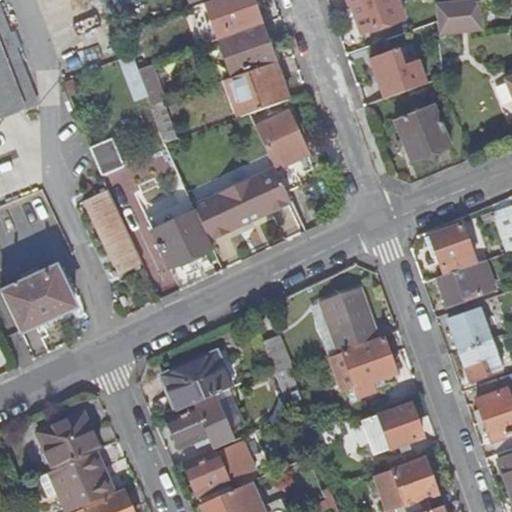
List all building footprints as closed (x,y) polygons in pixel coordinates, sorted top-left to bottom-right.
[(221,41),(264,26),(253,0),(216,0),(206,4),(221,41)] [(350,0),(363,33),(404,18),(399,3),(406,0),(350,0)] [(436,5),(439,35),(481,31),(477,1),(436,5)] [(0,120),(36,107),(0,12),(0,120)] [(235,78),(277,63),(264,26),(221,41),(235,78)] [(387,99),(430,84),(421,61),(406,66),(399,47),(372,58),(387,99)] [(291,101),(277,63),(235,78),(225,82),(233,105),(238,104),(243,118),(250,115),(261,111),(291,101)] [(152,108),(168,102),(155,65),(138,71),(152,108)] [(180,141),(168,102),(152,108),(165,146),(180,141)] [(414,164),(452,147),(438,106),(397,122),(414,164)] [(257,130),(264,127),(261,111),(250,115),(257,130)] [(257,130),(275,168),(306,153),(289,115),(264,127),(257,130)] [(92,145),(103,173),(127,164),(115,136),(92,145)] [(276,170),(235,189),(251,223),(257,220),(258,223),(294,207),(276,170)] [(148,213),(151,223),(195,209),(187,184),(160,193),(165,207),(148,213)] [(246,226),(251,223),(235,189),(195,208),(196,212),(212,245),(247,228),(246,226)] [(118,276),(143,264),(112,199),(87,211),(118,276)] [(511,205),(495,212),(509,252),(511,251),(511,205)] [(214,249),(212,245),(196,212),(153,232),(171,270),(214,249)] [(446,275),(477,264),(462,223),(432,234),(439,254),(446,275)] [(433,257),(439,254),(432,234),(426,237),(433,257)] [(446,275),(438,277),(448,307),(495,291),(484,261),(477,264),(446,275)] [(3,294),(21,333),(74,308),(57,268),(3,294)] [(338,353),(379,338),(362,288),(321,302),(338,353)] [(459,350),(490,340),(479,309),(451,319),(455,333),(453,334),(459,350)] [(274,370),(276,375),(288,370),(292,369),(275,322),(258,329),(274,370)] [(383,336),(379,338),(338,353),(338,354),(349,389),(355,387),(357,395),(362,393),(381,387),(379,380),(395,374),(383,336)] [(490,340),(459,350),(464,367),(467,366),(472,380),(501,370),(490,340)] [(181,410),(241,384),(226,347),(192,362),(192,360),(185,364),(186,365),(165,375),(181,410)] [(348,389),(349,389),(338,354),(325,359),(337,393),(348,389)] [(276,375),(284,397),(296,392),(288,370),(276,375)] [(477,400),(484,420),(511,410),(511,372),(482,383),(487,397),(477,400)] [(362,396),(362,393),(357,395),(355,387),(349,389),(348,389),(351,399),(362,396)] [(272,421),(273,425),(292,417),(284,397),(280,399),(282,405),(276,419),(272,421)] [(216,398),(167,419),(180,449),(210,437),(213,444),(216,450),(234,442),(232,436),(216,398)] [(381,414),(379,415),(391,449),(423,437),(411,403),(381,414)] [(364,423),(379,415),(381,414),(379,409),(361,416),(364,423)] [(511,410),(484,420),(491,441),(493,441),(498,454),(511,449),(511,410)] [(56,471),(93,455),(101,451),(94,434),(91,435),(83,417),(40,435),(56,471)] [(292,417),(273,425),(279,439),(298,431),(292,417)] [(500,460),(511,455),(511,449),(498,454),(500,460)] [(186,467),(199,497),(229,483),(216,453),(186,467)] [(67,511),(74,511),(115,494),(107,476),(103,478),(93,455),(56,471),(40,478),(49,498),(59,493),(67,511)] [(509,491),(511,490),(511,455),(500,460),(505,474),(503,475),(509,491)] [(426,459),(375,478),(387,511),(394,510),(395,511),(426,511),(432,510),(428,497),(437,494),(436,492),(426,459)] [(250,484),(271,476),(264,461),(237,474),(244,488),(250,484)] [(261,509),(250,484),(244,488),(202,506),(204,511),(286,511),(281,500),(261,509)] [(441,491),(436,492),(437,494),(428,497),(432,510),(442,506),(446,505),(441,491)] [(132,511),(124,493),(86,510),(86,511),(132,511)] [(315,511),(329,511),(325,500),(313,506),(315,511)]
